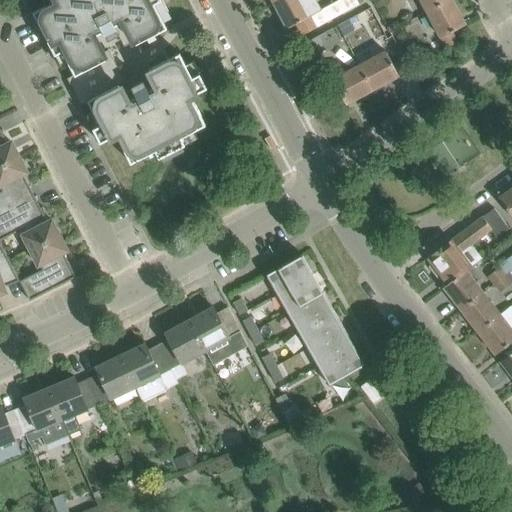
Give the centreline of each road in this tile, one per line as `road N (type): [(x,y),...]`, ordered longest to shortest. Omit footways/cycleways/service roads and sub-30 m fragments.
road 1 (residential): [(134,291),(0,27)]
road 2 (residential): [(318,186),(511,50)]
road 3 (residential): [(511,450),(375,264)]
road 4 (unclassified): [(134,291),(318,186)]
road 5 (residential): [(318,186),(221,0)]
road 6 (residential): [(375,264),(511,163)]
road 7 (unclassified): [(0,350),(134,291)]
